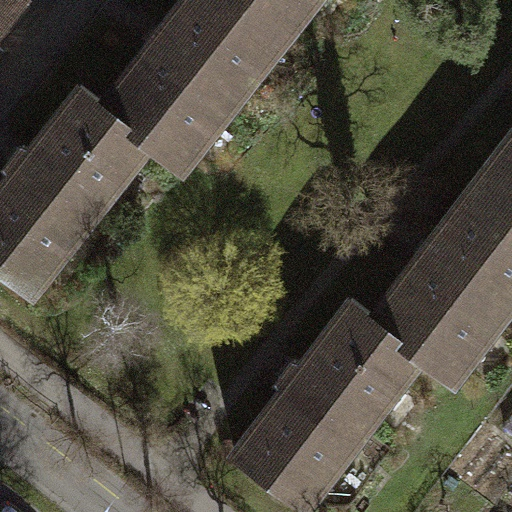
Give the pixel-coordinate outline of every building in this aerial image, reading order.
[(0,0),(0,26),(21,0),(0,0)] [(183,0),(102,101),(150,140),(182,165),(289,31),(249,0),(183,0)] [(249,0),(289,31),(313,0),(249,0)] [(0,265),(30,290),(150,140),(102,101),(81,85),(32,146),(24,144),(7,164),(12,172),(0,186),(0,265)] [(511,135),(493,159),(511,173),(511,135)] [(511,173),(493,159),(373,314),(422,351),(453,375),(511,299),(511,173)] [(304,503),(422,351),(373,314),(353,298),(305,360),(297,357),(280,379),(286,387),(236,451),(304,503)]
